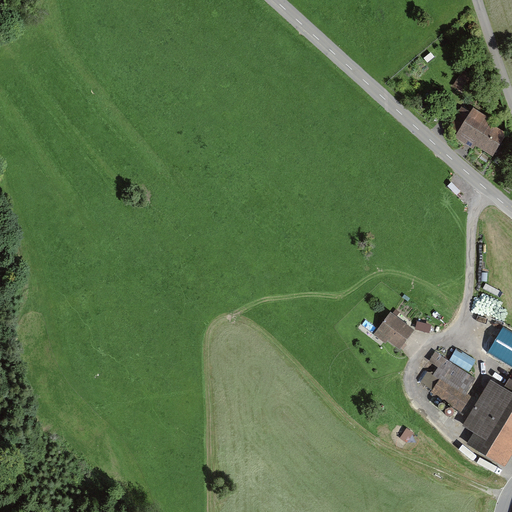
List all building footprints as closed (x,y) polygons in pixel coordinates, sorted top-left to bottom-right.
[(463,70),(454,86),(470,96),(479,80),(463,70)] [(455,138),(473,150),(490,123),(492,120),(474,109),(455,138)] [(490,123),(473,150),(493,162),(510,136),(490,123)] [(391,314),(375,336),(386,344),(388,342),(401,351),(415,332),(391,314)] [(457,348),(450,361),(471,371),(478,359),(457,348)] [(440,380),(466,397),(477,380),(435,352),(429,362),(439,369),(434,376),(427,375),(421,383),(433,391),(440,380)] [(429,375),(431,375),(433,374),(434,373),(435,372),(435,370),(435,368),(434,367),(433,366),(432,365),(430,365),(429,365),(427,366),(426,367),(426,368),(425,370),(426,372),(426,373),(428,374),(429,375)] [(466,397),(440,380),(433,391),(432,393),(461,412),(470,399),(466,397)] [(505,468),(511,456),(511,393),(504,389),(491,381),(462,427),(474,435),(468,445),(505,468)] [(448,418),(449,418),(450,418),(452,418),(453,417),(454,416),(454,414),(454,413),(454,411),(453,410),(451,410),(450,409),(448,410),(447,410),(446,411),(446,413),(445,414),(446,416),(447,417),(448,418)] [(407,429),(400,439),(407,444),(414,433),(407,429)]
